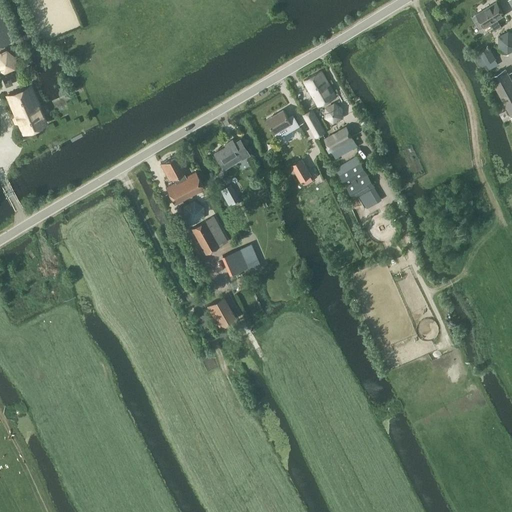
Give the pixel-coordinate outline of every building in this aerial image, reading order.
[(484,25),(485,26),(491,22),(495,29),(501,25),(497,18),(504,14),(496,1),(477,13),(473,16),(480,28),(484,25)] [(0,11),(0,43),(12,39),(0,11)] [(481,67),(496,58),(489,46),(474,55),(481,67)] [(13,66),(15,56),(6,50),(0,52),(0,67),(4,70),(13,66)] [(511,81),(505,69),(491,77),(500,92),(511,114),(511,81)] [(318,106),(336,96),(321,71),(304,81),(310,91),(318,106)] [(23,132),(45,123),(30,87),(8,96),(23,132)] [(316,136),(325,132),(312,109),(304,114),(316,136)] [(293,115),(289,118),(284,110),(268,119),(276,133),(289,125),(292,130),(299,125),(293,115)] [(347,125),(342,127),(325,138),(336,156),(357,144),(347,125)] [(249,154),(240,140),(234,143),(232,140),(225,144),(226,146),(214,153),(224,169),(237,161),(242,158),(242,159),(249,154)] [(184,171),(187,170),(179,154),(161,163),(169,179),(173,177),(176,182),(166,187),(175,205),(205,189),(196,172),(186,177),(184,171)] [(373,188),(375,186),(358,155),(336,167),(354,199),(360,195),(367,207),(380,200),(373,188)] [(314,180),(310,174),(311,173),(302,158),(292,164),(301,179),(303,178),(307,184),(314,180)] [(229,205),(239,199),(231,183),(220,189),(229,205)] [(206,253),(228,241),(214,216),(192,228),(206,253)] [(257,262),(249,244),(222,256),(230,274),(231,273),(254,264),(257,262)] [(219,327),(235,318),(223,296),(207,305),(219,327)]
